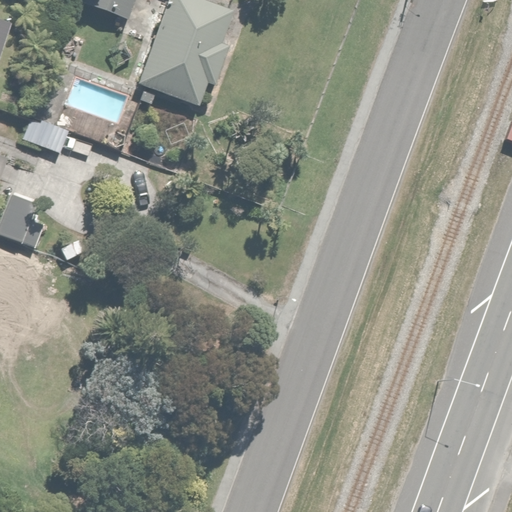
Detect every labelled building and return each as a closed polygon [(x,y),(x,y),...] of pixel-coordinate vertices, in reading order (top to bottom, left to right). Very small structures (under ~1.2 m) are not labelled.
[(133,0),(78,0),(78,2),(125,20),(133,0)] [(207,84),(214,86),(240,17),(194,0),(162,0),(131,83),(198,108),(207,84)] [(132,94),(76,73),(56,126),(112,147),(132,94)] [(28,119),(19,139),(52,153),(60,133),(28,119)] [(38,206),(10,197),(0,226),(0,236),(25,245),(38,206)]
